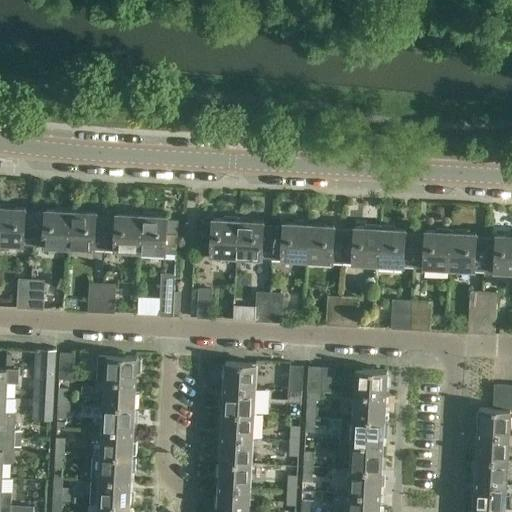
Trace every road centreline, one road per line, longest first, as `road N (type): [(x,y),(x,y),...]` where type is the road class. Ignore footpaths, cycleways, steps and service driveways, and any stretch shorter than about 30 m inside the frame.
road 1 (tertiary): [(511,179),(0,146)]
road 2 (residential): [(170,329),(453,344)]
road 3 (residential): [(188,511),(190,486),(163,466),(170,329)]
road 4 (residential): [(0,319),(170,329)]
road 5 (residential): [(444,511),(453,344)]
